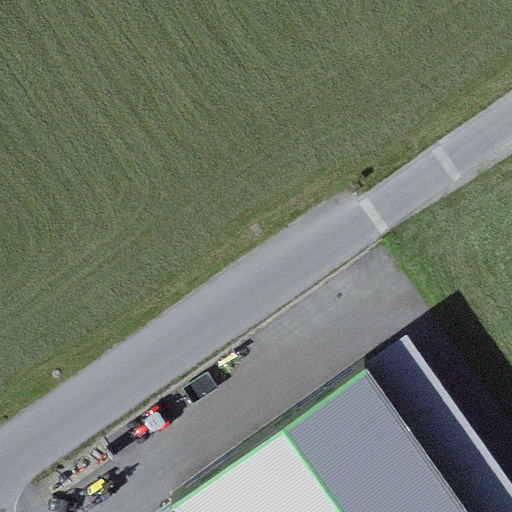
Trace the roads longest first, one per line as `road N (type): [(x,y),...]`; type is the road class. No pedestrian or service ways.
road 1 (residential): [(0,482),(511,123)]
road 2 (unknown): [(349,237),(511,455)]
